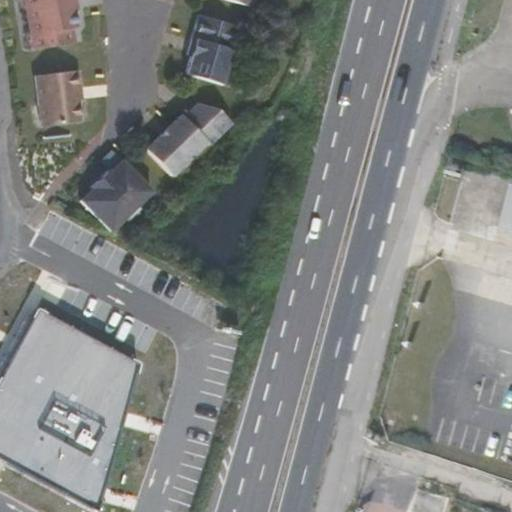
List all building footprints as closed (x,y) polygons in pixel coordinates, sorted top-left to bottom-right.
[(25,0),(34,50),(75,42),(73,27),(78,27),(75,11),(73,1),(73,0),(25,0)] [(184,73),(221,84),(238,27),(197,15),(189,39),(194,40),(189,56),(184,73)] [(185,55),(189,56),(194,40),(189,39),(185,55)] [(88,121),(81,64),(34,70),(41,127),(88,121)] [(181,117),(179,114),(144,148),(169,175),(204,140),(206,143),(228,121),(216,109),(196,103),(181,117)] [(111,233),(152,193),(122,162),(110,174),(108,173),(92,189),(93,190),(81,203),(111,233)] [(511,232),(511,184),(499,228),(511,232)] [(0,459),(2,460),(96,510),(99,500),(103,485),(118,424),(122,410),(134,364),(50,317),(35,308),(0,371),(0,459)] [(434,511),(436,511),(437,509),(437,507),(437,505),(437,502),(436,500),(434,499),(433,498),(431,497),(428,497),(426,497),(424,498),(422,499),(421,501),(420,502),(419,505),(419,507),(420,509),(421,511),(422,511),(434,511)]
